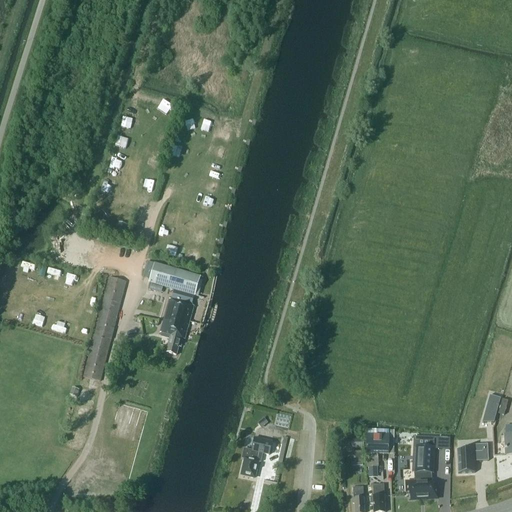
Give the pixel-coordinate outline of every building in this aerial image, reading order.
[(92,219),(98,225),(107,217),(102,211),(92,219)] [(115,235),(123,237),(126,225),(118,223),(115,235)] [(152,264),(147,283),(195,296),(200,276),(152,264)] [(83,378),(99,382),(125,283),(109,279),(83,378)] [(170,336),(167,346),(165,353),(177,356),(179,347),(181,348),(183,340),(185,340),(194,306),(168,299),(159,333),(170,336)] [(485,413),(482,423),(494,423),(501,399),(490,396),(489,397),(492,398),(488,414),(485,413)] [(263,419),(259,423),(262,427),(267,424),(263,419)] [(367,438),(366,455),(367,455),(367,454),(388,454),(388,455),(389,438),(367,438)] [(269,456),(272,443),(254,439),(251,452),(252,452),(250,460),(245,459),(241,475),(254,478),(257,468),(258,469),(259,463),(260,463),(262,454),(269,456)] [(351,440),(351,448),(363,448),(363,440),(351,440)] [(488,461),(488,444),(480,444),(480,450),(474,450),(474,448),(457,449),(458,475),(475,475),(474,461),(487,460),(487,461),(488,461)] [(429,474),(432,474),(434,447),(417,446),(416,473),(429,474)] [(363,466),(362,452),(352,452),(353,467),(363,466)] [(371,468),(371,477),(379,477),(379,468),(371,468)] [(414,473),(414,481),(415,481),(415,483),(407,484),(407,493),(410,493),(411,501),(420,500),(420,501),(420,500),(424,500),(424,501),(424,500),(437,500),(436,490),(433,490),(433,483),(429,483),(429,474),(416,473),(414,473)] [(120,481),(116,480),(113,489),(127,494),(131,481),(121,478),(120,481)] [(373,497),(373,511),(384,511),(383,485),(372,486),(373,497)] [(354,504),(354,511),(364,511),(364,498),(363,498),(363,488),(353,488),(353,499),(352,499),(353,504),(354,504)]
